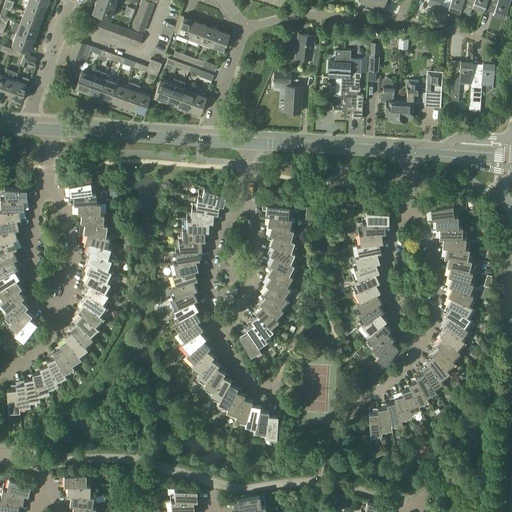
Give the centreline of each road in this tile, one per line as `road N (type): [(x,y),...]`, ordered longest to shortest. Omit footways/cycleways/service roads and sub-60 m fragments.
road 1 (tertiary): [(248,142),(414,153)]
road 2 (residential): [(242,28),(296,15),(402,18)]
road 3 (residential): [(415,355),(402,337),(389,253),(410,204)]
road 4 (residential): [(415,355),(437,290),(429,244),(410,204)]
road 5 (tertiary): [(51,128),(208,139)]
road 6 (residential): [(218,341),(252,278),(252,224),(238,197)]
road 7 (residential): [(60,27),(143,59),(167,0)]
road 8 (residential): [(218,341),(207,263),(238,197)]
road 9 (residential): [(61,316),(43,303),(33,280),(30,246),(47,184)]
road 10 (residential): [(61,316),(73,225),(47,184)]
